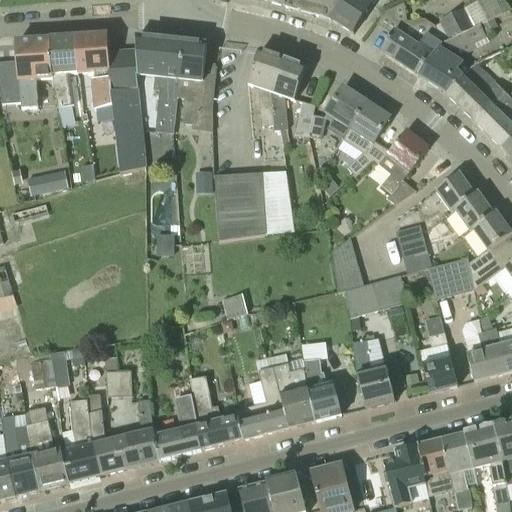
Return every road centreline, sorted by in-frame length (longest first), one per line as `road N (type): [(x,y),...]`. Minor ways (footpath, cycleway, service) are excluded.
road 1 (residential): [(511,398),(69,511)]
road 2 (residential): [(511,200),(385,86),(268,29),(192,13)]
road 3 (residential): [(0,24),(192,13)]
